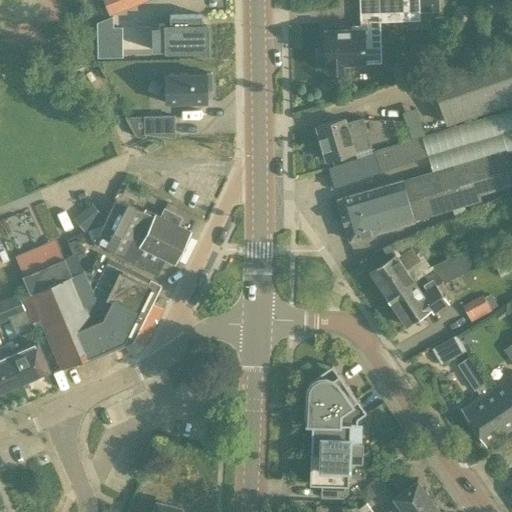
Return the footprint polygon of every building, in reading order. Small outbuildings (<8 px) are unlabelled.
[(359,0),(360,29),(325,31),(326,65),(328,65),(328,72),(343,71),(343,65),(364,63),(363,43),(379,43),(379,21),(419,20),(419,13),(439,12),(438,0),(359,0)] [(202,25),(201,15),(169,15),(169,26),(166,26),(166,27),(151,27),(152,50),(166,50),(206,49),(206,25),(202,25)] [(94,64),(84,35),(65,41),(76,70),(94,64)] [(447,123),(511,100),(511,62),(506,45),(429,72),(447,123)] [(211,91),(211,73),(163,74),(164,103),(207,102),(206,91),(211,91)] [(144,117),(144,133),(174,136),(173,116),(144,117)] [(362,118),(346,122),(345,119),(315,127),(325,160),(354,152),(354,151),(370,146),(362,118)] [(413,221),(413,219),(480,199),(479,194),(511,183),(511,170),(506,150),(451,166),(401,181),(337,200),(349,240),(413,221)] [(334,189),(380,173),(374,152),(328,169),(334,189)] [(190,233),(176,226),(180,218),(164,211),(160,218),(146,211),(145,212),(115,197),(93,244),(133,263),(141,248),(174,264),(190,233)] [(78,238),(68,242),(75,260),(86,255),(78,238)] [(387,299),(412,283),(433,269),(432,266),(431,266),(430,267),(422,255),(420,257),(417,253),(415,255),(407,239),(390,246),(390,244),(382,249),(388,260),(370,272),(387,299)] [(470,249),(432,266),(433,269),(444,283),(478,266),(470,249)] [(511,250),(493,258),(500,275),(511,270),(511,250)] [(26,288),(30,296),(40,319),(62,369),(104,351),(104,350),(123,341),(125,337),(127,338),(151,288),(149,284),(151,280),(109,261),(107,265),(96,260),(87,279),(77,284),(73,277),(72,277),(64,260),(22,278),(26,288)] [(435,284),(428,272),(412,283),(387,299),(405,326),(430,310),(433,315),(449,305),(435,284)] [(18,295),(0,302),(0,321),(8,318),(15,335),(32,328),(30,324),(40,319),(30,296),(20,300),(18,295)] [(490,310),(483,296),(464,306),(472,320),(490,310)] [(456,334),(432,347),(440,363),(465,350),(456,334)] [(31,378),(48,370),(36,342),(10,354),(23,385),(32,381),(31,378)] [(23,385),(10,354),(5,343),(0,344),(0,391),(11,386),(13,389),(23,385)] [(474,390),(475,389),(485,382),(472,363),(461,371),(474,390)] [(304,392),(304,401),(303,418),(307,419),(306,422),(338,424),(338,413),(356,400),(332,365),(311,379),(306,385),(304,392)] [(491,406),(508,431),(511,428),(511,375),(491,390),(498,401),(491,406)] [(498,401),(491,390),(463,408),(487,445),(508,431),(491,406),(498,401)] [(365,413),(356,400),(338,413),(338,424),(306,422),(306,423),(311,423),(310,452),(362,455),(363,444),(349,444),(350,425),(357,425),(357,420),(365,413)] [(362,464),(362,455),(310,452),(309,483),(321,484),(321,497),(342,498),(348,494),(349,464),(362,464)] [(159,475),(149,470),(132,506),(143,511),(159,475)] [(411,511),(429,499),(417,481),(393,498),(398,505),(387,511),(411,511)] [(438,511),(429,499),(411,511),(438,511)] [(179,511),(180,508),(157,502),(154,511),(179,511)]
